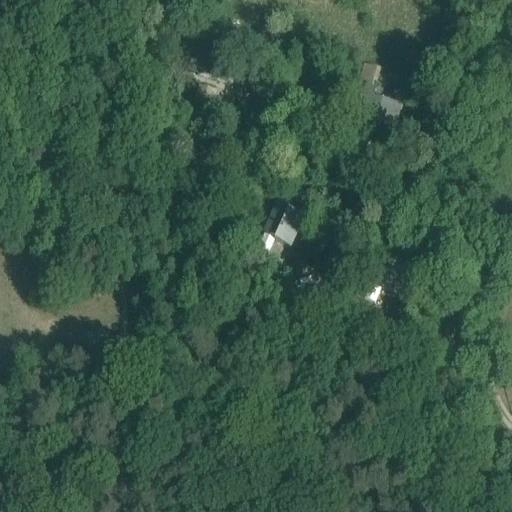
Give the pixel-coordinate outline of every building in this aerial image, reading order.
[(200,35),(192,64),(201,66),(198,75),(217,81),(220,72),(229,75),(233,58),(210,51),(214,39),(200,35)] [(367,88),(360,112),(369,114),(366,123),(384,128),(387,119),(396,122),(400,105),(374,98),(376,91),(367,88)] [(433,111),(416,112),(417,130),(435,129),(433,111)] [(271,202),(256,235),(286,248),(300,215),(271,202)] [(386,251),(372,284),(401,297),(415,264),(386,251)]
